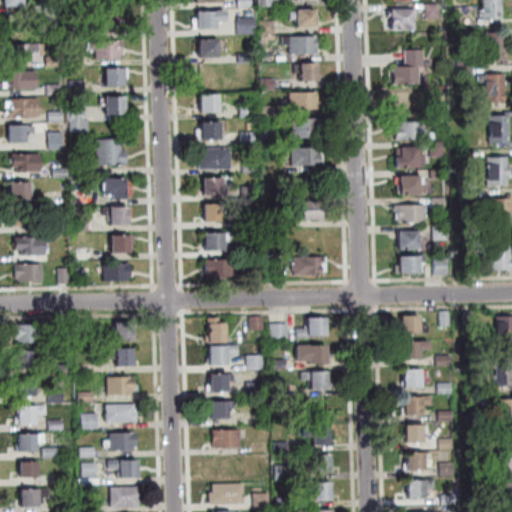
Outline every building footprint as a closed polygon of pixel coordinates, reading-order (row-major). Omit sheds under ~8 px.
[(4,0),(24,0),(24,8),(5,9),(4,0)] [(482,0),(503,0),(503,21),(482,21),(482,0)] [(59,12),(45,13),(45,1),(59,1),(59,12)] [(440,20),(426,20),(426,5),(440,5),(440,20)] [(109,10),(107,20),(119,22),(121,12),(109,10)] [(318,30),(298,30),(297,20),(292,20),(291,12),(317,11),(318,30)] [(199,32),(199,30),(194,30),(194,20),(199,20),(199,13),(227,12),(227,24),(218,24),(218,31),(199,32)] [(413,32),(391,33),(391,30),(387,30),(386,16),(390,16),(390,12),(413,12),(413,32)] [(123,35),(104,35),(104,17),(123,17),(123,35)] [(239,35),(238,18),(256,17),(257,34),(239,35)] [(261,35),(261,21),(275,20),(276,34),(261,35)] [(318,36),(318,55),(290,56),(290,46),(284,46),(283,37),(318,36)] [(220,59),(200,60),(200,41),(219,40),(220,59)] [(508,61),(509,61),(509,65),(506,66),(506,62),(487,62),(487,42),(507,41),(507,55),(508,55),(508,61)] [(124,56),(121,56),(121,60),(97,60),(97,50),(89,50),(89,42),(123,42),(124,56)] [(45,44),(45,54),(39,54),(39,63),(15,63),(15,54),(9,54),(8,45),(45,44)] [(406,67),(406,51),(424,50),(424,67),(420,67),(406,67)] [(239,64),(239,54),(255,54),(255,64),(239,64)] [(47,57),(62,56),(62,68),(47,68),(47,57)] [(475,77),(459,77),(458,61),(474,61),(475,77)] [(318,64),(319,83),(302,83),(302,74),(296,74),(296,64),(318,64)] [(420,85),(394,85),(394,71),(396,71),(396,67),(406,67),(420,67),(420,85)] [(107,89),(106,69),(130,69),(130,79),(125,79),(126,88),(107,89)] [(37,90),(20,90),(20,91),(9,92),(8,74),(19,74),(19,72),(37,72),(37,90)] [(505,104),(482,104),(482,76),(505,76),(505,104)] [(276,90),(262,90),(261,79),(275,79),(276,90)] [(70,81),(85,81),(85,94),(71,94),(70,81)] [(49,96),(48,84),(63,84),(63,95),(49,96)] [(428,87),(442,87),(442,96),(428,97),(428,87)] [(291,101),(291,93),(318,93),(318,103),(324,103),(324,111),(291,112),(291,109),(283,110),(283,101),(291,101)] [(421,113),(396,113),(396,96),(421,95),(421,113)] [(220,96),(220,114),(202,115),(201,97),(220,96)] [(102,98),(127,97),(127,117),(107,117),(107,108),(102,108),(102,98)] [(40,99),(40,118),(9,118),(9,116),(7,116),(7,112),(8,112),(8,109),(6,109),(6,102),(12,102),(12,100),(40,99)] [(241,105),(256,105),(256,118),(242,119),(241,105)] [(263,118),(262,106),(276,106),(276,117),(263,118)] [(86,121),(90,121),(91,133),(71,133),(71,109),(85,108),(86,121)] [(64,123),(50,123),(50,112),(64,111),(64,123)] [(430,125),(430,115),(444,114),(444,125),(430,125)] [(511,118),(510,118),(511,144),(511,149),(506,149),(506,146),(490,146),(490,117),(506,117),(506,114),(511,114),(511,118)] [(290,122),(319,121),(320,142),(291,142),(290,122)] [(222,141),(203,142),(203,140),(198,140),(198,130),(203,130),(202,123),(221,123),(222,141)] [(396,142),(396,124),(423,123),(423,142),(396,142)] [(10,146),(10,126),(36,126),(36,134),(27,134),(27,146),(10,146)] [(262,145),(262,130),(276,130),(276,145),(262,145)] [(63,132),(64,149),(50,149),(50,132),(63,132)] [(257,146),(243,146),(242,132),(257,132),(257,146)] [(97,140),(123,140),(123,150),(127,150),(128,166),(98,167),(97,140)] [(432,158),(432,142),(445,142),(445,158),(432,158)] [(203,161),(203,148),(232,148),(232,170),(200,171),(200,161),(203,161)] [(318,154),(321,154),(321,159),(324,158),(324,166),(321,166),(321,167),(292,168),(292,150),(318,149),(318,154)] [(420,167),(420,170),(396,170),(396,160),(397,160),(397,150),(419,149),(420,155),(426,155),(426,167),(420,167)] [(461,151),(475,151),(475,161),(461,161),(461,151)] [(41,155),(41,173),(17,174),(17,169),(13,169),(12,156),(41,155)] [(487,158),(508,158),(508,166),(511,166),(511,180),(509,180),(509,188),(488,188),(487,158)] [(258,173),(244,173),(244,162),(258,162),(258,173)] [(73,165),(89,165),(89,175),(74,175),(73,165)] [(69,178),(54,179),(54,169),(69,168),(69,178)] [(433,180),(432,170),(446,170),(446,180),(433,180)] [(400,195),(398,195),(398,186),(396,186),(396,179),(420,178),(420,179),(423,179),(423,184),(427,184),(428,195),(420,195),(420,198),(400,198),(400,195)] [(205,198),(204,180),(224,179),(224,188),(228,188),(228,195),(224,195),(224,197),(205,198)] [(104,180),(129,180),(129,201),(104,202),(104,180)] [(31,200),(31,203),(11,203),(11,185),(35,185),(35,200),(31,200)] [(476,185),(476,199),(462,199),(461,185),(476,185)] [(258,186),(258,201),(244,201),(243,186),(258,186)] [(75,190),(90,189),(90,203),(75,204),(75,190)] [(509,200),(508,196),(511,196),(511,229),(493,229),(492,200),(509,200)] [(447,197),(447,208),(433,209),(433,197),(447,197)] [(321,222),(302,223),(301,203),(320,203),(321,222)] [(426,205),(426,224),(399,225),(399,221),(397,221),(397,213),(395,213),(395,205),(426,205)] [(205,224),(205,206),(223,206),(223,223),(205,224)] [(129,209),(129,228),(110,228),(110,217),(104,217),(104,210),(129,209)] [(30,229),(13,229),(13,212),(30,211),(30,229)] [(285,228),(271,228),(270,213),(285,213),(285,228)] [(89,217),(90,231),(73,232),(73,217),(89,217)] [(258,217),(258,228),(244,229),(243,217),(258,217)] [(59,233),(45,233),(44,222),(59,222),(59,233)] [(434,241),(434,225),(448,225),(448,241),(434,241)] [(205,253),(205,234),(233,233),(233,243),(224,243),(224,253),(205,253)] [(399,253),(398,234),(419,233),(419,253),(399,253)] [(112,236),(136,236),(136,246),(131,246),(132,257),(113,257),(112,236)] [(23,251),(15,251),(15,239),(20,239),(20,242),(23,242),(23,240),(46,239),(46,257),(23,257),(23,251)] [(247,242),(264,241),(265,256),(247,256),(247,242)] [(511,242),(511,273),(491,273),(490,242),(511,242)] [(80,260),(80,249),(94,249),(94,260),(80,260)] [(295,272),(292,272),(292,267),(295,267),(294,258),(328,258),(328,273),(322,273),(322,277),(295,278),(295,272)] [(420,267),(420,276),(400,276),(400,275),(396,275),(396,267),(400,267),(399,258),(426,258),(426,267),(420,267)] [(228,276),(228,280),(209,281),(209,275),(206,276),(206,259),(242,259),(243,275),(228,276)] [(436,276),(435,260),(448,260),(448,276),(436,276)] [(473,260),(473,275),(464,275),(464,260),(473,260)] [(279,262),(279,276),(271,276),(271,263),(279,262)] [(132,280),(130,280),(130,283),(105,284),(105,273),(99,273),(99,264),(131,264),(132,280)] [(43,265),(43,282),(15,283),(15,265),(43,265)] [(59,268),(71,267),(71,284),(59,284),(59,268)] [(92,269),(92,284),(77,284),(77,269),(92,269)] [(452,327),(441,327),(441,312),(452,312),(452,327)] [(465,313),(476,313),(476,329),(465,329),(465,313)] [(250,318),(265,317),(265,331),(251,331),(250,318)] [(511,317),(511,342),(497,342),(497,318),(511,317)] [(421,336),(403,336),(402,318),(420,318),(420,326),(430,326),(430,335),(421,335),(421,336)] [(226,346),(208,346),(208,344),(206,344),(206,338),(208,338),(208,320),(219,320),(219,327),(226,327),(226,346)] [(308,331),(308,320),(329,320),(330,326),(327,326),(327,340),(297,340),(297,331),(308,331)] [(93,339),(79,339),(79,323),(93,323),(93,339)] [(71,339),(59,340),(59,324),(71,324),(71,339)] [(271,342),(271,325),(289,324),(289,342),(271,342)] [(135,343),(106,344),(106,333),(116,333),(116,325),(134,325),(135,343)] [(18,341),(16,341),(16,339),(11,339),(11,327),(16,327),(16,326),(42,326),(42,344),(18,344),(18,341)] [(403,363),(403,345),(430,344),(430,353),(421,353),(421,363),(403,363)] [(227,358),(228,369),(209,369),(209,358),(209,347),(238,347),(238,357),(227,358)] [(297,349),(327,348),(328,367),(309,368),(309,364),(297,364),(297,349)] [(109,350),(134,350),(135,369),(118,369),(117,360),(109,360),(109,350)] [(35,371),(17,372),(17,353),(43,352),(43,359),(35,360),(35,371)] [(453,367),(438,367),(438,356),(452,355),(453,367)] [(511,388),(495,389),(495,368),(505,368),(504,355),(511,355),(511,391),(511,388)] [(265,370),(248,371),(247,356),(265,356),(265,370)] [(273,360),(287,360),(287,371),(273,371),(273,360)] [(72,374),(57,374),(57,364),(72,364),(72,374)] [(303,372),(328,372),(328,393),(311,393),(310,382),(303,382),(303,372)] [(422,391),(404,391),(404,387),(403,387),(403,383),(404,383),(404,373),(422,373),(422,391)] [(486,383),(470,383),(470,374),(486,374),(486,383)] [(210,395),(210,393),(207,393),(207,387),(210,387),(210,375),(235,375),(235,383),(228,383),(228,395),(210,395)] [(135,386),(139,386),(139,392),(133,393),(133,396),(108,396),(108,378),(135,377),(135,386)] [(248,398),(248,382),(265,382),(266,398),(248,398)] [(37,399),(19,400),(19,384),(36,383),(37,399)] [(273,383),(288,383),(288,399),(273,399),(273,383)] [(453,395),(439,395),(439,384),(453,383),(453,395)] [(64,403),(50,404),(50,389),(64,388),(64,403)] [(79,392),(95,392),(95,403),(79,403),(79,392)] [(485,396),(485,406),(472,406),(472,396),(485,396)] [(405,418),(404,398),(433,397),(433,407),(423,407),(423,418),(405,418)] [(500,402),(511,401),(511,431),(500,431),(500,402)] [(212,422),(211,402),(236,402),(236,411),(228,411),(229,422),(212,422)] [(107,406),(136,405),(136,414),(138,414),(139,423),(107,423),(107,406)] [(19,419),(19,409),(37,409),(37,406),(47,406),(47,416),(37,416),(37,427),(19,427),(19,425),(17,425),(16,419),(19,419)] [(454,422),(440,422),(440,411),(454,411),(454,422)] [(99,430),(82,430),(82,414),(99,413),(99,430)] [(64,431),(50,431),(50,420),(64,419),(64,431)] [(406,446),(406,427),(430,426),(430,435),(423,435),(424,446),(406,446)] [(241,437),(241,448),(214,449),(213,430),(248,429),(248,437),(241,437)] [(331,448),(313,448),(313,440),(303,440),(303,430),(330,429),(331,448)] [(135,448),(135,452),(110,452),(110,449),(104,449),(104,441),(110,441),(110,434),(137,434),(138,448),(135,448)] [(38,455),(20,455),(20,437),(44,436),(44,445),(38,445),(38,455)] [(488,447),(475,448),(475,436),(488,436),(488,447)] [(454,450),(441,450),(441,439),(454,439),(454,450)] [(290,452),(276,452),(276,442),(290,442),(290,452)] [(511,471),(499,471),(498,443),(511,443),(511,471)] [(96,458),(81,458),(81,448),(96,448),(96,458)] [(61,459),(44,459),(44,449),(61,449),(61,459)] [(425,473),(408,473),(407,456),(425,455),(425,473)] [(332,475),(315,475),(314,463),(305,464),(305,456),(331,456),(332,475)] [(109,461),(139,461),(139,481),(121,482),(120,470),(109,470),(109,461)] [(97,478),(104,478),(104,486),(83,486),(83,463),(96,462),(97,478)] [(21,481),(21,463),(39,463),(39,480),(21,481)] [(456,477),(441,477),(441,463),(455,463),(456,477)] [(277,480),(276,465),(291,464),(291,480),(277,480)] [(427,500),(408,501),(408,496),(407,496),(407,491),(408,491),(408,483),(427,482),(427,500)] [(332,495),(333,502),(314,503),(314,492),(305,492),(305,483),(331,483),(332,495)] [(502,484),(511,484),(511,509),(503,509),(502,484)] [(210,506),(210,493),(213,493),(213,485),(244,485),(244,505),(210,506)] [(139,488),(139,508),(112,509),(111,488),(139,488)] [(50,490),(51,499),(44,499),(44,506),(39,506),(39,510),(22,510),(21,491),(50,490)] [(271,509),(255,509),(255,493),(271,493),(271,509)] [(457,505),(442,506),(442,494),(457,493),(457,505)] [(98,511),(84,511),(84,499),(98,498),(98,511)] [(293,508),(278,508),(278,498),(292,498),(293,508)]
